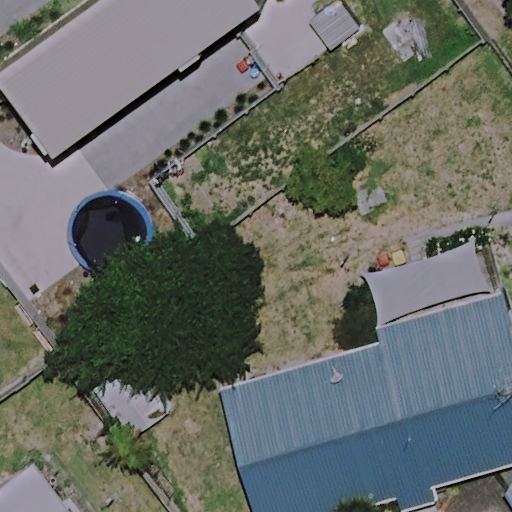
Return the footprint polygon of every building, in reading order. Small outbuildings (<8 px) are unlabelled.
[(0,0),(0,44),(242,5),(240,0),(0,0)] [(237,186),(196,122),(97,186),(138,250),(237,186)] [(257,511),(329,511),(387,496),(391,511),(399,511),(456,497),(451,479),(511,461),(511,343),(484,240),(371,271),(388,336),(221,381),(257,511)] [(75,511),(38,461),(0,489),(0,511),(75,511)] [(511,485),(503,492),(511,504),(511,485)]
